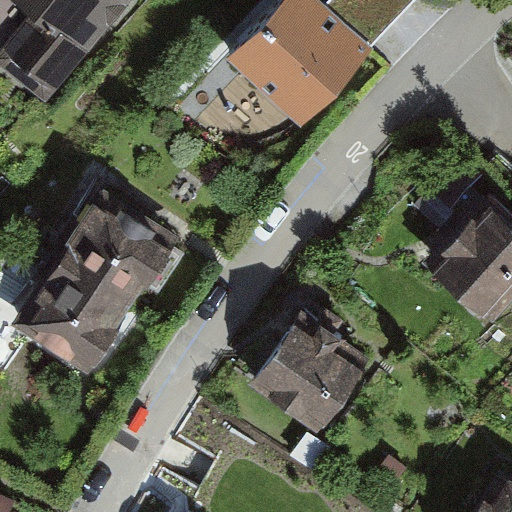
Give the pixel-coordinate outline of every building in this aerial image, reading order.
[(117,6),(109,0),(0,0),(0,38),(7,43),(0,52),(0,115),(23,132),(117,6)] [(287,0),(267,0),(199,74),(276,145),(348,66),(407,2),(400,0),(328,0),(309,20),(287,0)] [(170,239),(85,191),(5,332),(90,379),(170,239)] [(511,296),(511,227),(480,200),(418,273),(484,330),(511,296)] [(361,360),(290,315),(244,388),(315,433),(361,360)] [(511,511),(511,488),(485,475),(465,511),(511,511)] [(0,511),(10,511),(15,504),(0,496),(0,511)]
